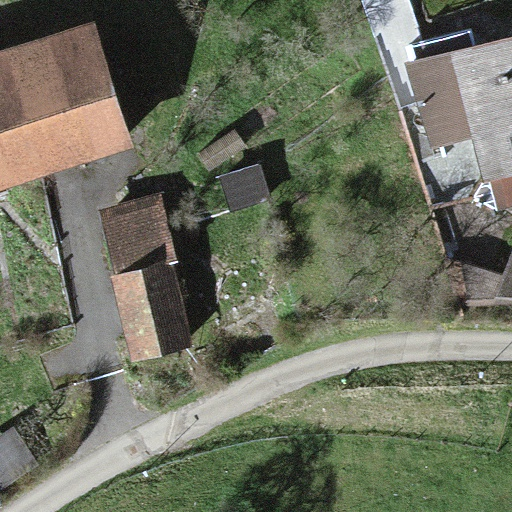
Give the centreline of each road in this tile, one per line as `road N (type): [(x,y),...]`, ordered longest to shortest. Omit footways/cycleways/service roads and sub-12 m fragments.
road 1 (residential): [(511,344),(389,347),(337,357),(171,427),(30,511)]
road 2 (track): [(225,402),(511,444)]
